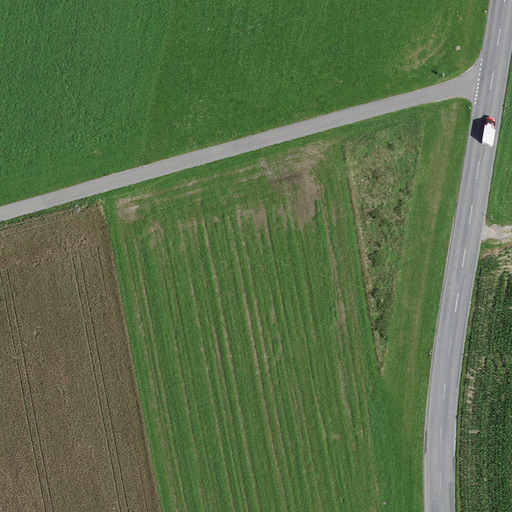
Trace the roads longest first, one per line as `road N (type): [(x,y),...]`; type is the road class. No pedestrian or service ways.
road 1 (unclassified): [(0,214),(448,89),(490,89)]
road 2 (secondary): [(490,89),(444,388),(440,511)]
